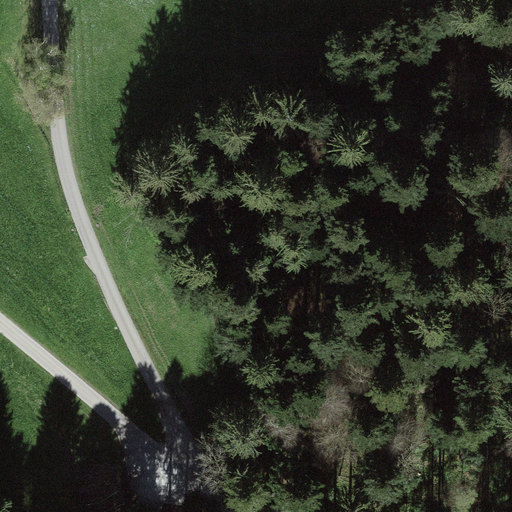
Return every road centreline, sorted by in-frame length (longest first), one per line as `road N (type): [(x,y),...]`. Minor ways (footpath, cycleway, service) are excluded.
road 1 (unclassified): [(200,494),(74,206),(58,133),(49,0)]
road 2 (unclassified): [(0,317),(200,494)]
